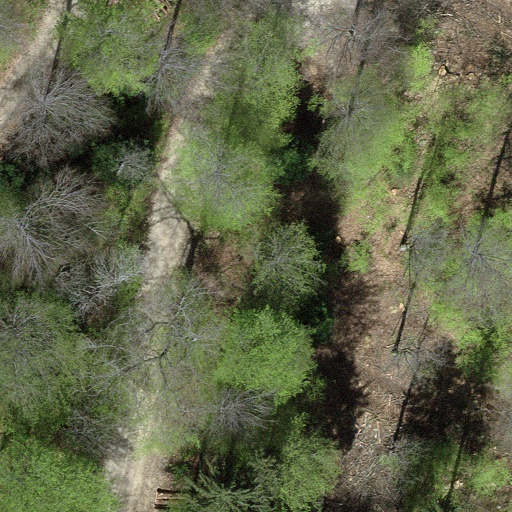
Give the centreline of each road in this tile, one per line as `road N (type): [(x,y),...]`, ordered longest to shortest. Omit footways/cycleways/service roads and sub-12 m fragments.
road 1 (track): [(110,511),(189,150),(268,0)]
road 2 (track): [(0,112),(87,0)]
